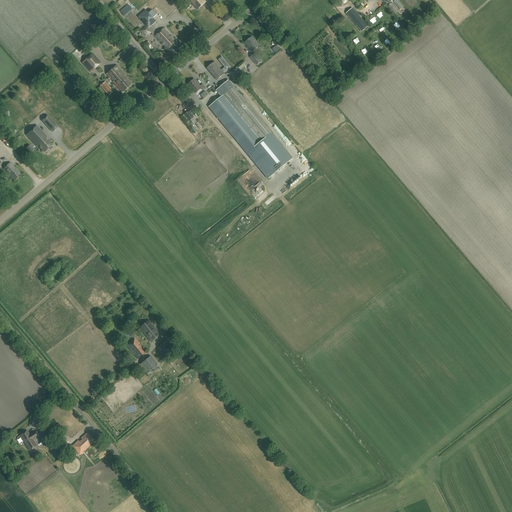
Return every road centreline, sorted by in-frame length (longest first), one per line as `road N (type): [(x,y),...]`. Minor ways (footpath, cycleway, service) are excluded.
road 1 (unclassified): [(165,511),(0,315)]
road 2 (tertiary): [(0,220),(165,81)]
road 3 (tertiary): [(165,81),(262,0)]
